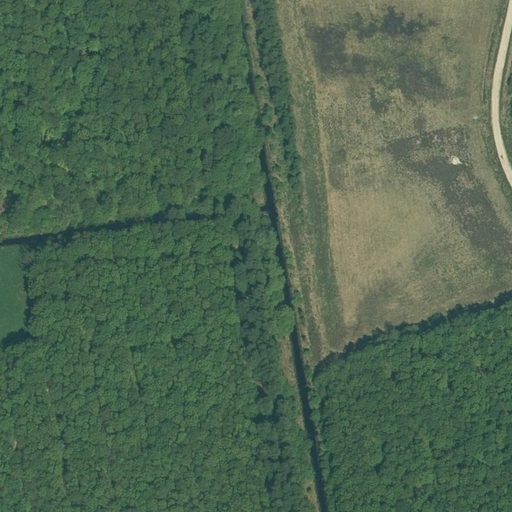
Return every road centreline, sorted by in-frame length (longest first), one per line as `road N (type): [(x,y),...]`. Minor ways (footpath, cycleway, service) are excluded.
road 1 (track): [(302,511),(212,0)]
road 2 (track): [(511,176),(496,110),(511,16)]
